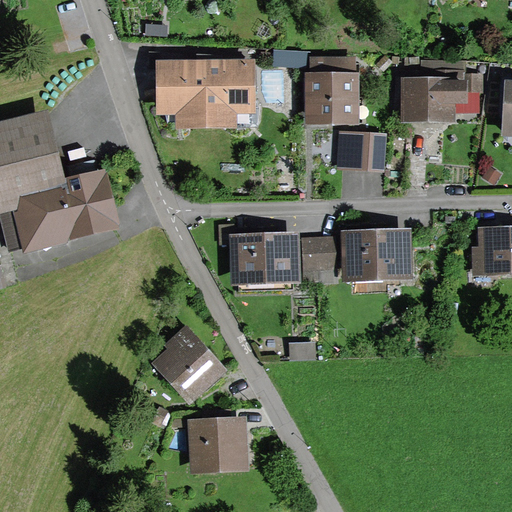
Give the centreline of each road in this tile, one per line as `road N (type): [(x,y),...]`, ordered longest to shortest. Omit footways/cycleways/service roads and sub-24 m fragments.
road 1 (residential): [(165,216),(511,206)]
road 2 (residential): [(328,511),(165,216)]
road 3 (residential): [(165,216),(91,0)]
